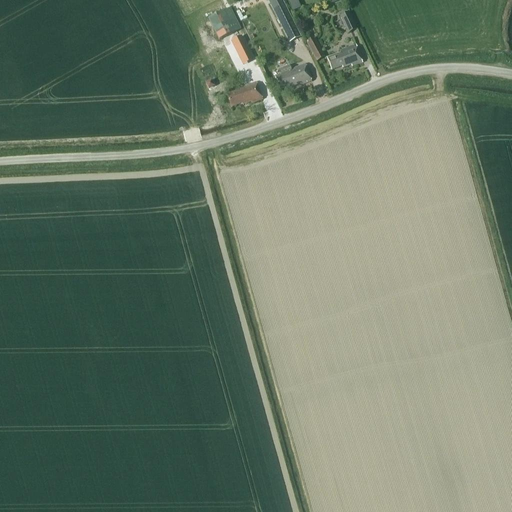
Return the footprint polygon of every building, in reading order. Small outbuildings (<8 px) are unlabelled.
[(282,0),(267,0),(283,31),(295,25),(282,0)] [(287,0),(293,13),(302,9),(297,0),(287,0)] [(208,20),(219,41),(241,29),(230,8),(208,20)] [(357,30),(349,12),(340,16),(348,34),(357,30)] [(241,37),(232,42),(240,58),(249,53),(241,37)] [(307,42),(318,62),(325,58),(314,38),(307,42)] [(363,63),(356,46),(340,51),(341,54),(327,59),(331,71),(342,67),(343,69),(351,66),(352,67),(363,63)] [(231,49),(212,58),(220,75),(239,66),(231,49)] [(312,82),(306,65),(291,70),(290,67),(279,71),(281,75),(276,77),(281,90),(291,86),(292,87),(301,84),(301,86),(312,82)] [(209,90),(215,87),(212,81),(206,84),(209,90)] [(251,102),(252,104),(263,100),(257,83),(241,88),(241,90),(230,94),(231,96),(228,97),(232,108),(242,104),(243,105),(251,102)]
